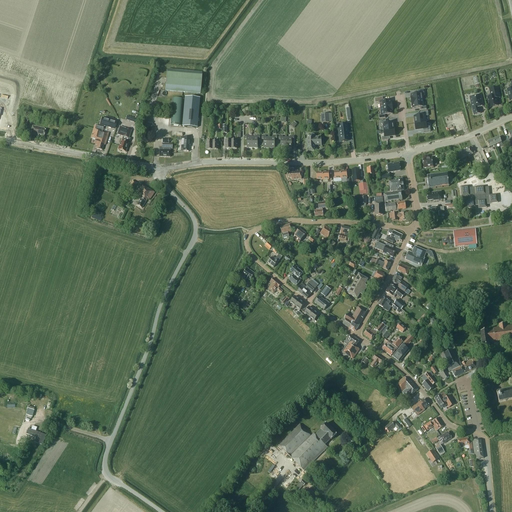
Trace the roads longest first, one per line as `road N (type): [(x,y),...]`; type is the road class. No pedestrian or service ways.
road 1 (unclassified): [(163,511),(104,465),(164,291),(195,227),(157,170)]
road 2 (residential): [(356,335),(256,263),(246,239),(289,220),(409,231)]
road 3 (tertiary): [(157,170),(407,153)]
road 4 (residential): [(476,433),(447,423),(409,377),(356,335)]
road 5 (tertiary): [(21,144),(157,170)]
